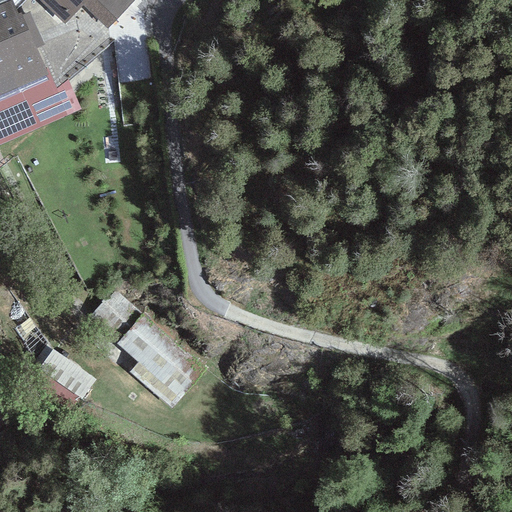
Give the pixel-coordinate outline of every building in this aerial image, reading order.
[(14,0),(0,0),(0,142),(80,107),(67,76),(56,84),(37,41),(43,37),(30,7),(23,10),(22,7),(17,7),(14,0)] [(46,0),(27,0),(22,7),(17,7),(23,10),(30,7),(43,37),(37,41),(56,84),(67,76),(107,41),(107,24),(83,1),(65,19),(46,0)] [(46,0),(65,19),(83,1),(107,24),(131,0),(46,0)] [(114,287),(91,315),(140,357),(130,369),(172,404),(205,364),(114,287)] [(57,351),(45,367),(66,383),(56,396),(76,412),(98,383),(57,351)]
